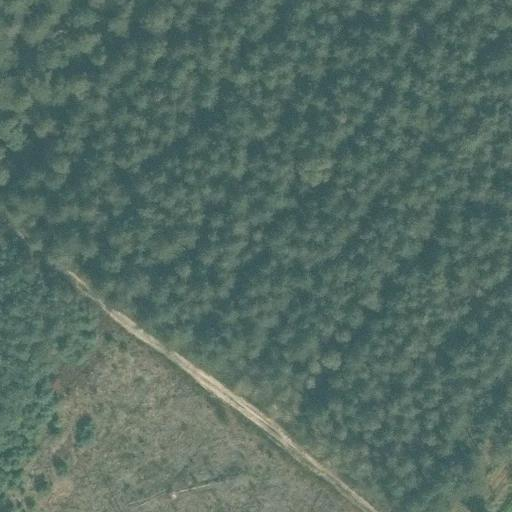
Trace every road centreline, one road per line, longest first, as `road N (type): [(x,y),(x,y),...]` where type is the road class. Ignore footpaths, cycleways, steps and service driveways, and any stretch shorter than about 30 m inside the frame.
road 1 (track): [(0,233),(347,511)]
road 2 (track): [(129,0),(0,164)]
